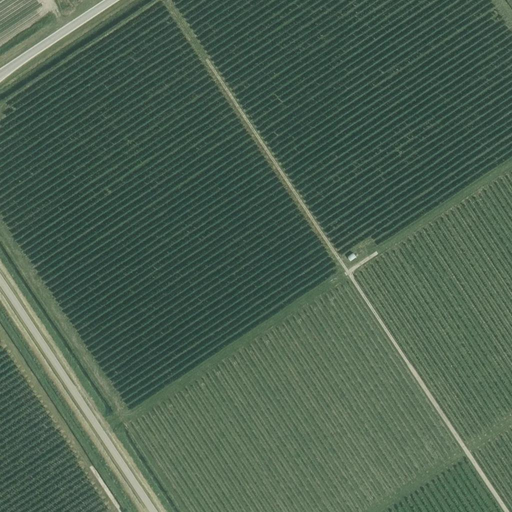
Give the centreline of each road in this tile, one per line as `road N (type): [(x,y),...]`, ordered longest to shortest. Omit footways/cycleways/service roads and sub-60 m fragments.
road 1 (unclassified): [(155,511),(0,275)]
road 2 (unclassified): [(0,74),(112,0)]
